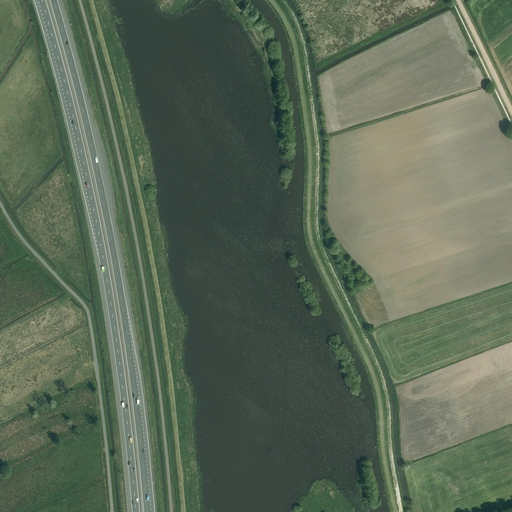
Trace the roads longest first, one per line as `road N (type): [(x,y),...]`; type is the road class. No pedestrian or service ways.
road 1 (motorway): [(146,511),(100,188),(51,0)]
road 2 (motorway): [(42,0),(102,254),(135,511)]
road 3 (unclassified): [(112,511),(89,316),(0,202)]
road 4 (track): [(458,0),(511,113)]
